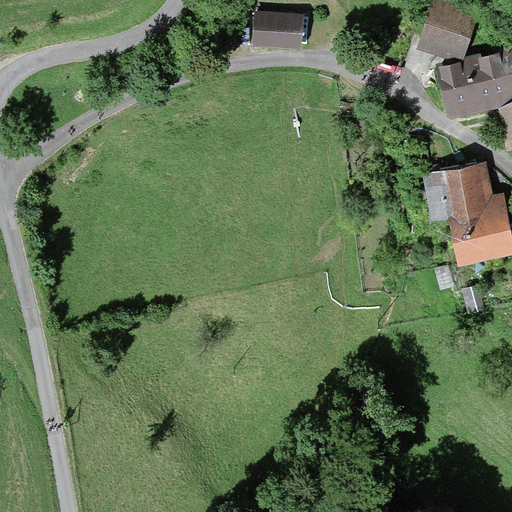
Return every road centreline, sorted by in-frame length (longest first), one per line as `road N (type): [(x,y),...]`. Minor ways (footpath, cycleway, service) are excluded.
road 1 (track): [(0,186),(89,114),(149,85),(265,59),(334,62),(388,83),(511,171)]
road 2 (unclassified): [(65,511),(0,191)]
road 3 (unclassified): [(0,91),(45,57),(150,32),(179,0)]
